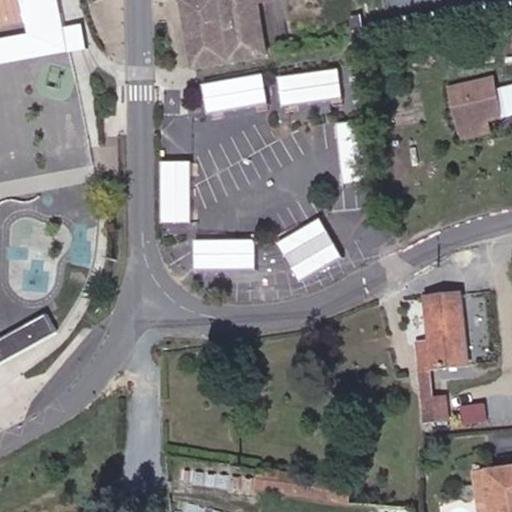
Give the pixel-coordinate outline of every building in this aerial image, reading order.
[(0,0),(0,27),(77,16),(74,0),(0,0)] [(287,0),(195,0),(208,67),(283,57),(276,2),(288,1),(287,0)] [(511,88),(510,76),(461,86),(472,142),(504,138),(500,123),(511,120),(511,88)] [(0,194),(0,346),(11,344),(0,283),(0,227),(7,226),(0,194)] [(485,368),(473,294),(434,298),(437,342),(424,345),(433,422),(462,419),(459,394),(444,395),(440,373),(485,368)] [(359,484),(271,468),(268,488),(358,504),(359,484)] [(511,511),(511,471),(498,475),(506,511),(511,511)]
